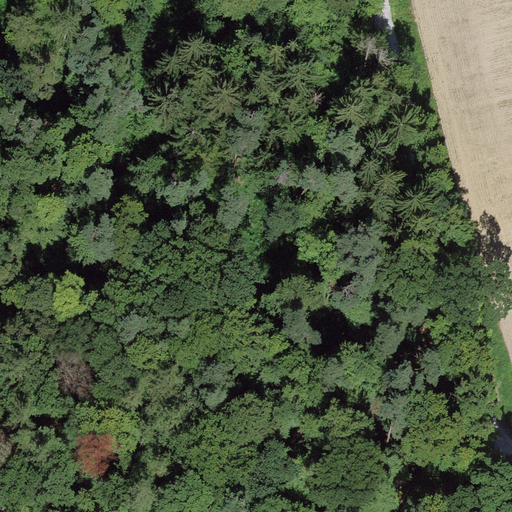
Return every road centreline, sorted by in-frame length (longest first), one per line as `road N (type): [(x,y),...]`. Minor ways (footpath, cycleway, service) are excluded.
road 1 (track): [(376,0),(495,432),(511,447)]
road 2 (track): [(416,511),(262,332)]
